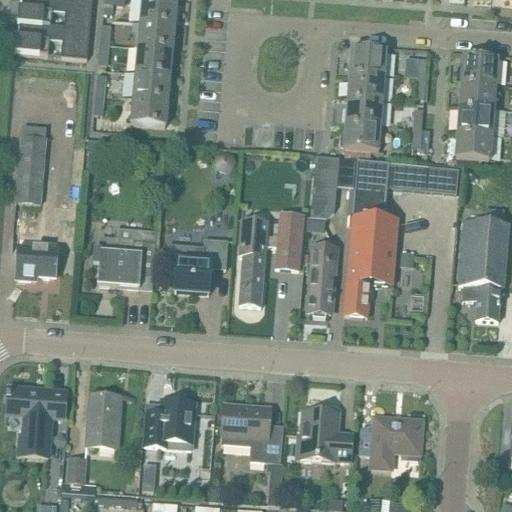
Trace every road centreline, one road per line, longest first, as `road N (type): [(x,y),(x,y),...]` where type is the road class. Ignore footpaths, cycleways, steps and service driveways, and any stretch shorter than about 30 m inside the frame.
road 1 (unclassified): [(0,340),(460,377)]
road 2 (residential): [(511,46),(314,31)]
road 3 (residential): [(231,109),(237,25),(314,31)]
road 4 (residential): [(314,31),(307,115),(231,109)]
road 5 (residential): [(450,511),(460,377)]
